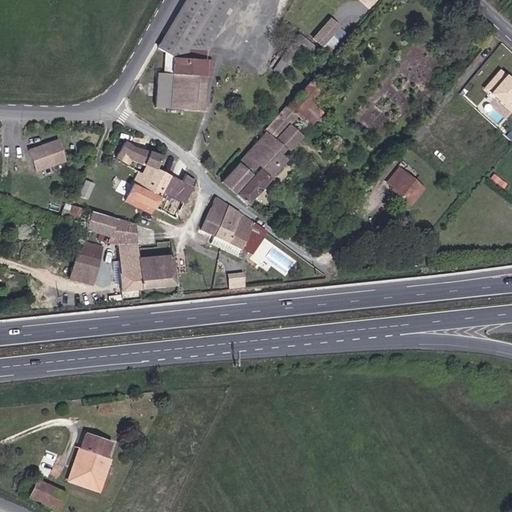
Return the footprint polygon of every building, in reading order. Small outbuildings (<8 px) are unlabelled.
[(188,0),(163,43),(158,105),(163,106),(165,74),(172,75),(173,50),(182,54),(214,46),(240,0),(188,0)] [(294,81),(313,51),(319,42),(311,37),(285,76),(294,81)] [(313,51),(321,56),(327,47),(319,42),(313,51)] [(511,53),(501,44),(460,95),(511,141),(511,53)] [(212,110),(214,77),(215,60),(214,46),(182,54),(173,50),(172,75),(165,74),(163,106),(212,110)] [(309,118),(321,127),(344,101),(319,78),(296,101),(293,98),(273,120),(277,123),(224,181),(254,202),(303,152),(299,148),(310,135),(301,128),(309,118)] [(326,135),(333,141),(338,134),(331,128),(326,135)] [(60,140),(28,151),(36,174),(69,162),(60,140)] [(149,178),(152,170),(157,156),(122,142),(115,165),(149,178)] [(411,204),(427,185),(403,165),(389,182),(400,191),(398,193),(411,204)] [(170,215),(176,217),(192,176),(183,166),(178,179),(169,202),(158,198),(154,209),(170,215)] [(158,198),(169,202),(178,179),(152,170),(149,178),(152,179),(151,182),(162,187),(158,198)] [(154,209),(158,198),(162,187),(151,182),(147,193),(142,205),(149,207),(154,209)] [(411,204),(415,207),(431,188),(427,185),(411,204)] [(142,205),(147,193),(131,187),(126,199),(142,205)] [(213,229),(217,231),(230,202),(215,192),(206,216),(217,220),(213,229)] [(84,213),(96,216),(102,197),(88,193),(82,212),(84,213)] [(217,231),(231,238),(243,209),(230,202),(217,231)] [(167,222),(170,215),(154,209),(149,207),(146,215),(167,222)] [(231,238),(244,244),(254,222),(255,218),(243,209),(231,238)] [(69,221),(81,224),(84,213),(82,212),(82,213),(72,212),(69,221)] [(93,227),(119,233),(124,222),(96,216),(93,227)] [(130,287),(149,285),(147,255),(142,255),(141,242),(136,242),(135,225),(124,222),(119,233),(116,241),(126,246),(130,287)] [(251,243),(257,246),(266,227),(254,222),(244,244),(249,247),(251,243)] [(141,242),(153,241),(152,228),(135,225),(136,242),(141,242)] [(62,276),(97,288),(111,249),(91,241),(81,270),(76,268),(80,257),(70,253),(62,276)] [(261,261),(263,258),(245,250),(243,256),(261,264),(261,261)] [(149,285),(179,282),(176,253),(147,255),(149,285)] [(232,280),(279,277),(278,267),(261,261),(261,264),(243,256),(230,261),(232,280)] [(84,474),(103,436),(93,432),(86,448),(92,451),(81,473),(84,474)] [(102,483),(114,457),(121,444),(103,435),(103,436),(84,474),(102,483)] [(84,474),(81,473),(92,451),(86,448),(72,479),(80,483),(84,474)] [(80,483),(104,494),(119,460),(114,457),(102,483),(84,474),(80,483)] [(30,492),(38,496),(47,477),(40,473),(30,492)] [(38,496),(67,510),(76,492),(47,477),(38,496)]
